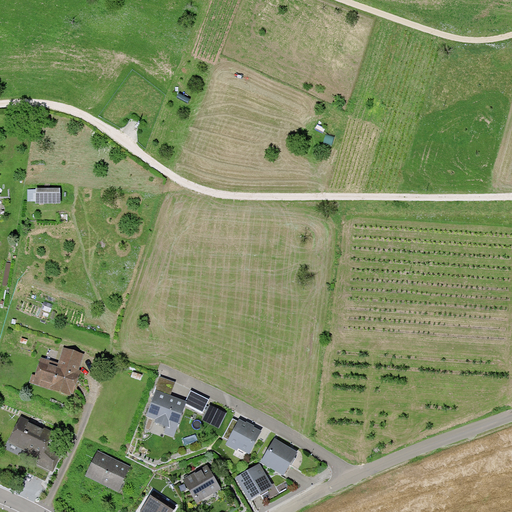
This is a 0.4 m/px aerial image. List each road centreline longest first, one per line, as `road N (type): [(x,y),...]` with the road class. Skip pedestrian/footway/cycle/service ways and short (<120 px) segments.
road 1 (track): [(511,195),(234,195),(198,188),(87,115),(44,102),(0,103)]
road 2 (residential): [(354,475),(160,368)]
road 3 (track): [(511,32),(469,40),(342,0)]
road 4 (tertiary): [(511,413),(354,475)]
